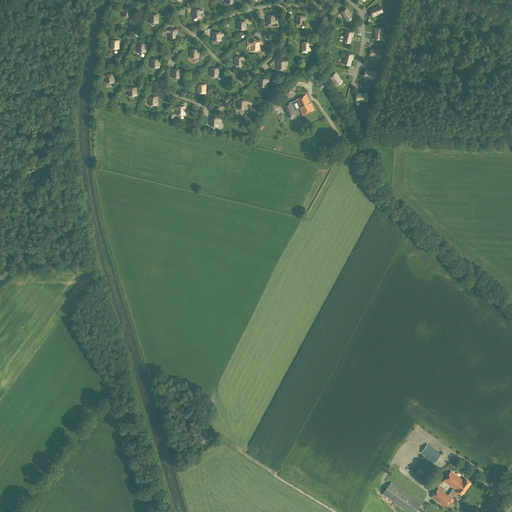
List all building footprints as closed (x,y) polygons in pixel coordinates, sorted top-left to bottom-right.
[(373,16),(383,12),(380,5),(376,7),(376,8),(370,10),(373,16)] [(120,9),(120,11),(122,11),(122,16),(131,16),(131,8),(122,8),(122,9),(120,9)] [(350,14),(346,9),(341,13),(347,22),(353,17),(351,13),(350,14)] [(202,10),(193,10),(193,18),(202,18),(202,10)] [(158,23),(158,15),(150,15),(150,23),(158,23)] [(267,24),(275,24),(275,15),(266,16),(267,24)] [(296,24),(304,24),(304,16),(296,16),(296,24)] [(246,30),(246,21),(237,21),(237,30),(246,30)] [(381,40),(382,29),(374,28),(374,33),(375,33),(374,39),(381,40)] [(177,38),(177,30),(169,30),(169,38),(177,38)] [(352,37),(353,33),(346,31),(343,42),(350,43),(351,37),(352,37)] [(213,41),(221,41),(221,33),(213,33),(213,41)] [(119,48),(119,40),(111,40),(111,48),(119,48)] [(260,51),(259,42),(250,43),(248,43),(248,46),(250,46),(250,51),(260,51)] [(310,51),(310,42),(302,42),(302,51),(310,51)] [(146,52),(146,44),(138,44),(138,52),(146,52)] [(377,51),(371,49),(369,56),(380,59),(382,51),(378,50),(377,51)] [(190,58),(198,58),(198,50),(190,50),(190,58)] [(352,60),(353,55),(346,53),(343,64),(350,66),(351,60),(352,60)] [(243,66),(243,58),(235,58),(235,66),(243,66)] [(151,68),(159,68),(159,59),(151,59),(151,68)] [(277,69),(285,69),(285,61),(277,61),(277,69)] [(219,77),(219,69),(210,69),(210,77),(219,77)] [(181,70),(172,70),(172,78),(181,78),(181,70)] [(371,72),(365,71),(363,77),(374,80),(376,73),(372,72),(371,72)] [(337,86),(342,81),(338,77),(339,76),(336,73),(330,78),(337,86)] [(114,82),(114,74),(105,74),(105,82),(114,82)] [(267,87),(267,79),(258,79),(258,87),(267,87)] [(321,90),(328,83),(324,79),(317,85),(321,90)] [(206,93),(206,85),(197,85),(197,93),(206,93)] [(136,96),(136,87),(128,87),(128,96),(136,96)] [(302,115),(313,110),(311,103),(310,104),(306,95),(296,99),(296,100),(291,102),(283,105),(288,118),(297,114),(295,110),(299,108),(302,115)] [(149,105),(157,105),(157,97),(149,97),(149,105)] [(237,109),(246,109),(246,101),(237,101),(237,109)] [(176,115),(185,115),(184,106),(176,106),(176,115)] [(219,126),(219,121),(221,121),(221,118),(219,118),(209,118),(209,126),(219,126)] [(25,173),(34,171),(32,165),(23,167),(25,173)] [(435,462),(441,454),(427,444),(421,452),(435,462)] [(422,476),(425,472),(419,468),(416,471),(422,476)] [(443,481),(453,488),(448,495),(438,488),(431,497),(445,507),(452,498),(451,498),(456,491),(462,495),(471,483),(465,479),(464,481),(451,471),(443,481)] [(396,482),(426,500),(430,492),(401,474),(396,482)] [(407,511),(415,511),(421,504),(391,482),(384,491),(382,494),(407,511)]
